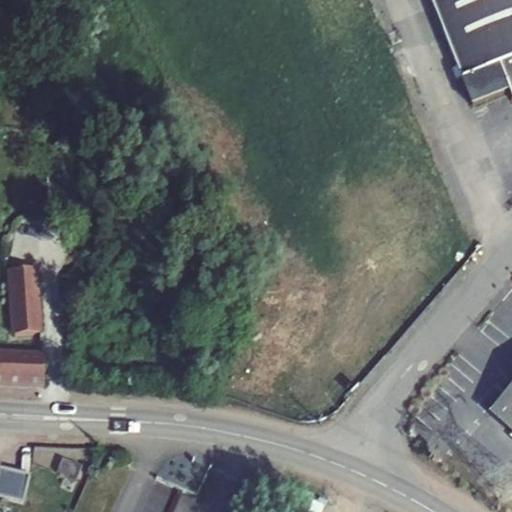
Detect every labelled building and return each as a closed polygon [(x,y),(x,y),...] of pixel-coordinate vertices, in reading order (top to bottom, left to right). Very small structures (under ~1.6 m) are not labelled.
[(511,0),(426,0),(473,112),(510,96),(511,101),(511,0)] [(37,334),(32,267),(5,269),(11,336),(37,334)] [(0,384),(42,386),(41,358),(0,355),(0,384)] [(511,388),(489,415),(511,435),(511,388)] [(0,499),(25,505),(32,473),(0,465),(0,462),(0,461),(0,499)]
